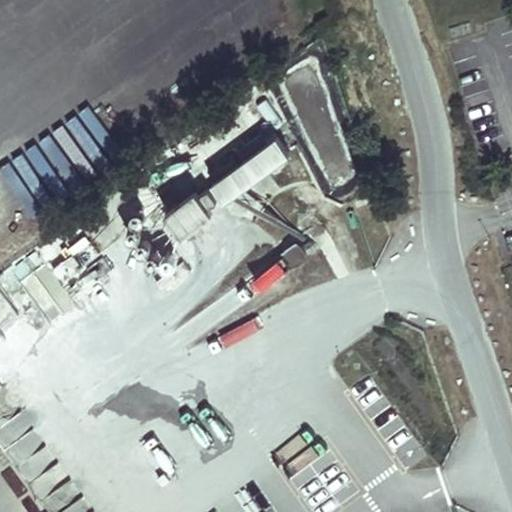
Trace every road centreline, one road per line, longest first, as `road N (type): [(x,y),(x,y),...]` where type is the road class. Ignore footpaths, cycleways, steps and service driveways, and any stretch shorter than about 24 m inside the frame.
road 1 (unclassified): [(511,459),(446,266),(423,98),(390,0)]
road 2 (unknown): [(315,364),(269,433),(197,496)]
